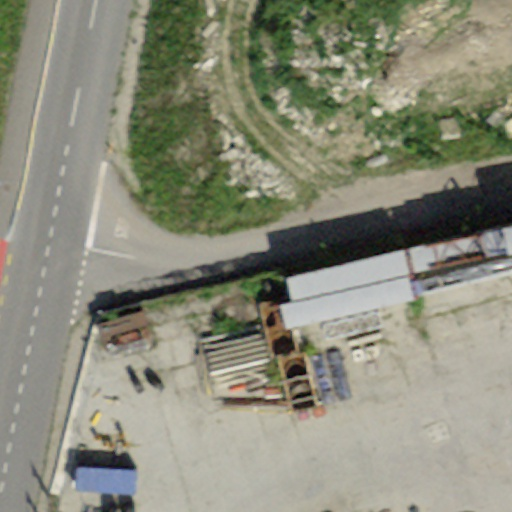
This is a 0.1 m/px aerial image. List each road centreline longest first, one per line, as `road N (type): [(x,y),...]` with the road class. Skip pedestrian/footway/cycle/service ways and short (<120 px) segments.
road 1 (unclassified): [(0,489),(98,0)]
road 2 (unknown): [(389,426),(162,462),(83,288)]
road 3 (unknown): [(389,426),(511,393)]
